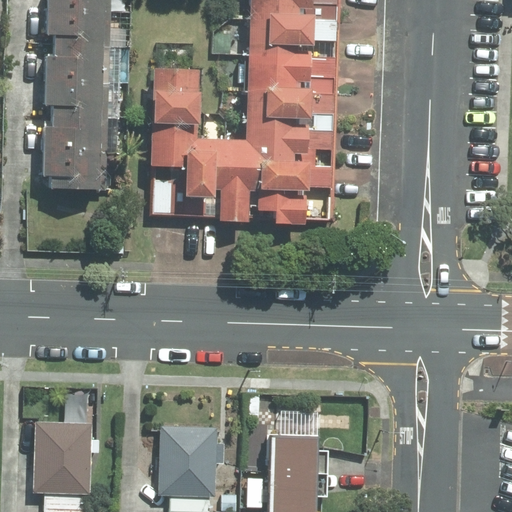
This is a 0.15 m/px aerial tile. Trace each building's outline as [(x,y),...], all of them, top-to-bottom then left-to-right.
[(37,185),(89,187),(94,0),(35,0),(35,34),(43,34),(42,53),(34,53),(33,104),(40,105),(39,125),(32,125),(31,174),(38,174),(37,185)] [(186,69),(141,68),(138,164),(144,164),(143,213),(323,218),(329,0),(239,0),(235,140),(184,139),(186,69)] [(85,421),(28,420),(26,492),(39,492),(38,508),(82,509),(85,421)] [(209,428),(153,426),(151,494),(165,495),(165,510),(207,511),(209,428)] [(302,511),(305,436),(257,434),(254,511),(302,511)] [(210,511),(215,511),(214,511),(230,511),(231,494),(211,493),(210,511)]
